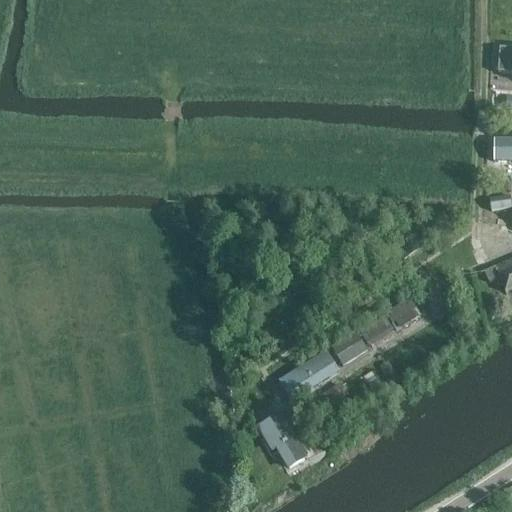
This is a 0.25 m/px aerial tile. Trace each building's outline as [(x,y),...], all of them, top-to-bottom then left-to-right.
[(511,51),(500,50),(498,74),(511,75),(511,51)] [(511,142),(494,142),(494,164),(511,164),(511,142)] [(511,210),(509,197),(490,199),(492,213),(511,210)] [(412,229),(387,245),(401,265),(425,249),(412,229)] [(511,262),(495,269),(500,280),(506,295),(511,292),(511,262)] [(490,285),(500,280),(495,269),(485,273),(490,285)] [(409,301),(386,316),(392,327),(396,325),(400,331),(419,319),(414,313),(416,312),(409,301)] [(383,320),(358,335),(367,349),(391,333),(383,320)] [(354,337),(329,352),(340,369),(365,353),(354,337)] [(336,374),(323,354),(278,381),(290,401),(336,374)] [(344,384),(321,396),(327,409),(350,397),(344,384)] [(285,413),(257,430),(271,455),(276,452),(288,473),(308,462),(296,441),(300,439),(285,413)]
